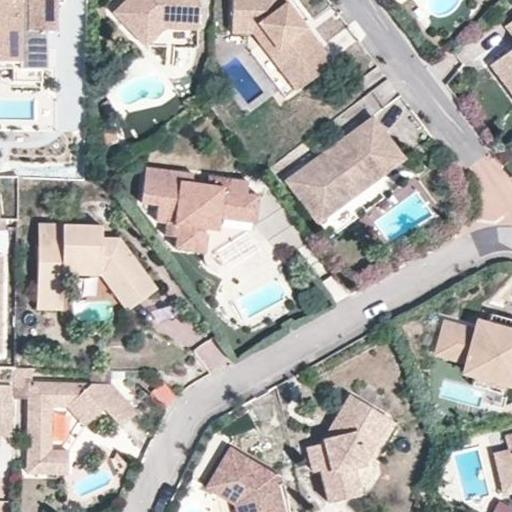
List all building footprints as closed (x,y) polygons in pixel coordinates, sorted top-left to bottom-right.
[(61,0),(0,0),(0,67),(10,67),(10,81),(38,82),(38,68),(39,29),(44,29),(54,30),(54,2),(61,2),(61,0)] [(165,29),(199,29),(199,0),(127,0),(113,14),(146,47),(165,29)] [(294,88),(331,61),(316,42),(306,50),(293,33),(304,25),(284,0),(281,0),(277,4),(274,0),(229,0),(229,20),(255,20),(275,46),(266,52),(294,88)] [(511,19),(506,23),(511,30),(511,51),(511,53),(508,48),(489,62),(511,92),(511,19)] [(250,30),(266,52),(275,46),(255,20),(229,20),(228,30),(250,30)] [(405,159),(373,116),(359,126),(363,130),(354,137),(346,136),(284,182),(317,225),(331,215),(327,210),(349,193),(351,186),(375,168),(382,176),(405,159)] [(359,126),(346,136),(354,137),(363,130),(359,126)] [(217,188),(194,183),(196,175),(148,167),(142,201),(159,204),(156,220),(167,222),(164,235),(176,237),(174,249),(204,254),(207,237),(203,237),(205,230),(220,220),(257,227),(262,199),(249,197),(252,185),(250,185),(219,179),(217,188)] [(331,215),(382,176),(375,168),(351,186),(349,193),(327,210),(331,215)] [(217,232),(220,220),(205,230),(217,232)] [(156,286),(130,250),(100,249),(100,235),(101,223),(53,222),(53,245),(38,245),(37,289),(62,290),(62,272),(100,273),(126,308),(156,286)] [(53,245),(53,222),(38,222),(38,245),(53,245)] [(130,250),(119,236),(100,235),(100,249),(130,250)] [(61,307),(62,290),(37,289),(36,307),(61,307)] [(511,319),(492,314),(490,320),(511,326),(511,319)] [(476,332),(447,322),(438,351),(467,361),(464,371),(474,373),(472,378),(502,387),(504,383),(511,385),(511,326),(490,320),(489,325),(486,334),(476,332)] [(489,325),(479,322),(476,332),(486,334),(489,325)] [(213,337),(195,346),(208,373),(227,363),(213,337)] [(502,387),(472,378),(471,384),(500,394),(502,387)] [(166,408),(177,394),(160,380),(149,394),(166,408)] [(121,427),(136,412),(110,385),(28,383),(26,470),(67,470),(68,452),(50,451),(51,406),(66,406),(84,426),(103,408),(121,427)] [(382,416),(349,395),(332,423),(335,436),(322,439),(322,443),(305,447),(311,472),(318,470),(326,503),(358,495),(351,467),(350,463),(358,450),(360,451),(382,416)] [(360,465),(389,420),(382,416),(360,451),(358,450),(350,463),(351,467),(360,465)] [(335,436),(332,423),(322,439),(335,436)] [(278,478),(228,447),(204,487),(232,504),(233,511),(282,511),(279,497),(270,499),(269,493),(275,483),(278,478)] [(511,473),(506,449),(493,451),(503,492),(511,490),(511,473)] [(279,497),(275,483),(269,493),(270,499),(279,497)] [(511,507),(497,500),(490,511),(510,511),(511,508),(511,507)]
